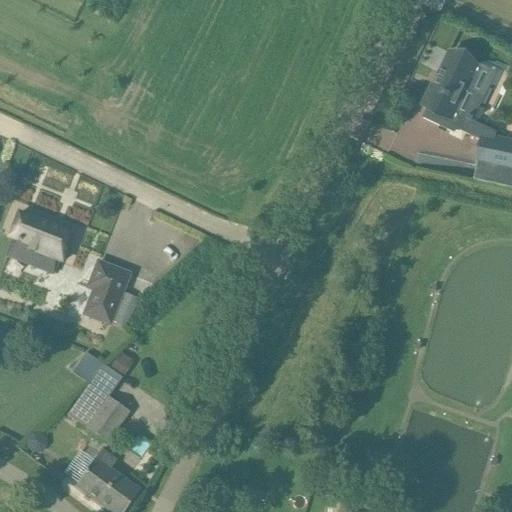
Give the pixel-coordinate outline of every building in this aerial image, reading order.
[(472,182),(511,190),(511,143),(493,139),(494,135),(470,124),(495,72),(472,61),(455,53),(453,57),(449,56),(424,108),(427,110),(423,119),(453,133),(455,129),(461,132),(481,142),(472,182)] [(72,236),(17,215),(8,239),(12,240),(6,257),(53,276),(59,258),(63,260),(72,236)] [(129,275),(96,262),(85,291),(90,293),(82,316),(111,327),(113,323),(126,328),(136,301),(122,295),(129,275)] [(86,354),(71,375),(89,386),(103,366),(86,354)] [(121,354),(110,371),(122,379),(133,363),(121,354)] [(89,386),(66,417),(106,444),(128,412),(109,399),(96,390),(110,371),(103,366),(89,386)] [(115,464),(100,453),(76,487),(109,511),(125,511),(139,493),(109,472),(115,464)] [(341,484),(325,480),(321,495),(337,499),(341,484)]
